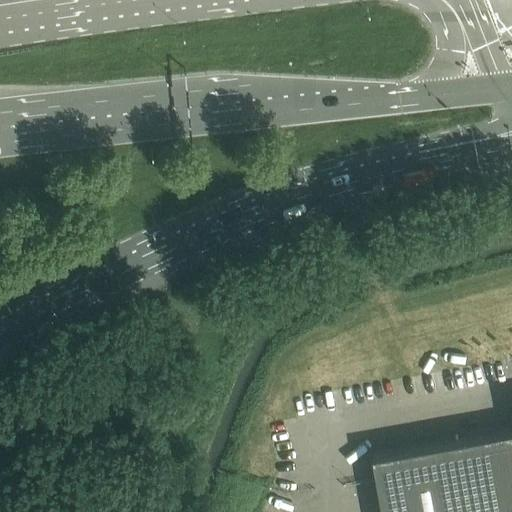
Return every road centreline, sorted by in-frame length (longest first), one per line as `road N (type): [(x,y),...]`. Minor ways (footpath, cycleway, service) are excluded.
road 1 (primary): [(0,335),(251,206),(361,173),(511,147)]
road 2 (primary): [(428,97),(241,102),(0,129)]
road 3 (track): [(155,511),(190,361),(153,252)]
